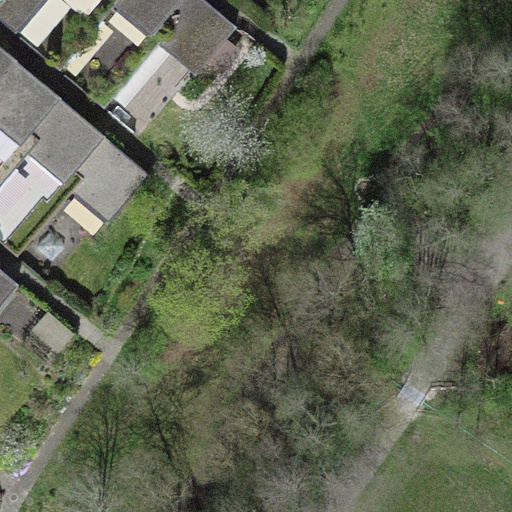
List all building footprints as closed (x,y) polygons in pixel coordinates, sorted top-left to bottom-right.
[(0,0),(0,21),(51,64),(105,0),(0,0)] [(202,0),(105,0),(90,19),(51,64),(98,104),(162,27),(206,64),(236,28),(202,0)] [(16,64),(0,50),(0,163),(3,166),(59,100),(16,64)] [(88,124),(59,100),(3,166),(0,169),(0,242),(11,252),(75,175),(119,212),(149,176),(88,124)] [(0,271),(0,307),(18,286),(0,271)]
